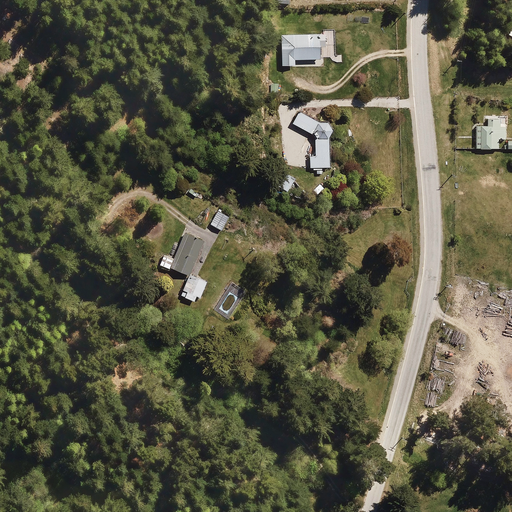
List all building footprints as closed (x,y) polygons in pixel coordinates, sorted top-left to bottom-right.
[(282,66),(296,64),(295,60),(320,58),(319,46),(327,46),(326,32),(279,36),(282,66)] [(270,84),(270,97),(278,96),(277,84),(270,84)] [(291,122),(314,133),(314,153),(309,153),(309,169),(316,169),(316,172),(321,172),(321,164),(328,164),(328,135),(331,132),(331,126),(330,123),(326,121),(321,120),(298,108),(291,122)] [(473,123),(473,148),(511,147),(511,139),(507,139),(507,117),(485,117),(485,122),(473,123)] [(276,185),(286,192),(293,181),(301,186),(305,180),(285,168),(276,185)] [(209,224),(221,230),(229,213),(216,207),(209,224)] [(161,263),(187,274),(188,272),(203,238),(185,230),(173,258),(165,254),(161,263)] [(179,294),(193,300),(196,294),(199,296),(206,280),(188,272),(187,274),(179,294)]
